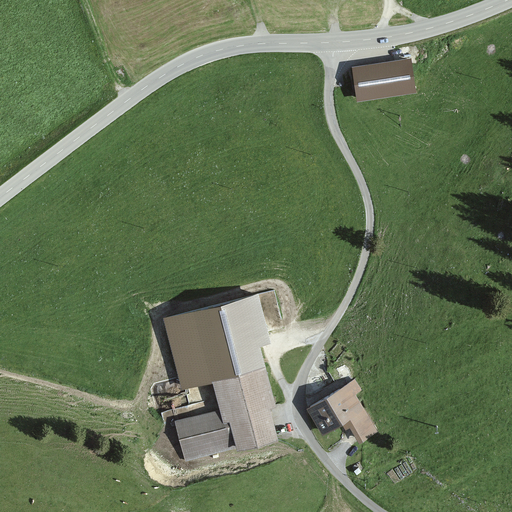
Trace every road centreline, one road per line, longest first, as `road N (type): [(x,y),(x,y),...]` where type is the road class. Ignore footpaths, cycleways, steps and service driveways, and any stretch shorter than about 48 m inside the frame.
road 1 (unclassified): [(334,43),(328,110),(361,176),(370,223),(356,282),(312,353),(297,399),(326,461),(383,511)]
road 2 (tertiary): [(334,43),(231,45),(178,66),(0,195)]
road 3 (tertiary): [(511,1),(433,30),(334,43)]
